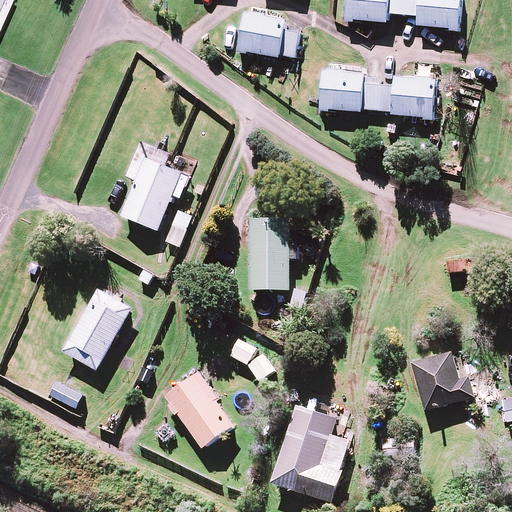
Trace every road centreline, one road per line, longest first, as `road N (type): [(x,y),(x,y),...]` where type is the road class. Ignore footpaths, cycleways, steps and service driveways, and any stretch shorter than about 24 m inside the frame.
road 1 (track): [(0,393),(78,438),(245,511)]
road 2 (residential): [(0,221),(105,0)]
